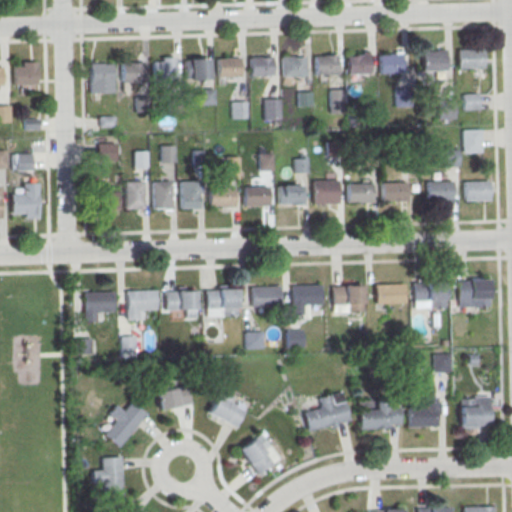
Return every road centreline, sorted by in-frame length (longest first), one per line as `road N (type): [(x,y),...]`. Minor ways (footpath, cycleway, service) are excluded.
road 1 (residential): [(511,239),(0,255)]
road 2 (residential): [(511,11),(0,26)]
road 3 (residential): [(511,465),(333,474),(263,511)]
road 4 (residential): [(65,253),(59,0)]
road 5 (residential): [(511,135),(508,0)]
